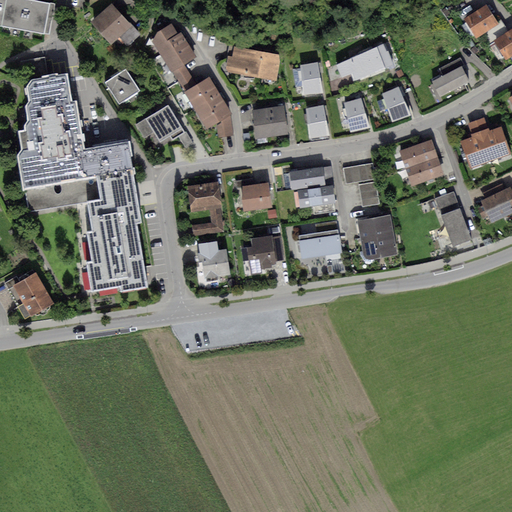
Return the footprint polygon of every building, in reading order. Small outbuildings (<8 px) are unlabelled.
[(56,3),(36,0),(5,0),(1,25),(50,34),(56,3)] [(113,3),(91,22),(110,43),(119,35),(131,24),(113,3)] [(446,7),(441,11),(447,18),(456,11),(453,6),(448,10),(446,7)] [(487,6),(465,19),(477,39),(482,35),(499,25),(487,6)] [(503,22),(499,25),(482,35),(487,44),(493,40),(508,31),(503,22)] [(161,55),(187,40),(182,31),(177,33),(171,23),(158,32),(152,41),(161,55)] [(140,34),(131,24),(119,35),(128,46),(140,34)] [(511,28),(508,31),(493,40),(504,58),(511,53),(511,28)] [(187,40),(161,55),(172,72),(185,63),(197,56),(187,40)] [(383,44),(336,65),(341,78),(351,74),(353,82),(394,66),(388,50),(386,51),(383,44)] [(278,54),(235,46),(232,57),(228,56),(226,68),(229,72),(277,81),(280,62),(278,54)] [(448,48),(442,52),(445,56),(451,52),(448,48)] [(47,73),(44,56),(22,60),(25,76),(47,73)] [(439,69),(443,76),(461,66),(464,64),(461,57),(439,69)] [(318,62),(300,65),(300,68),(292,69),(295,87),(303,86),(304,95),(323,93),(318,62)] [(185,63),(172,72),(185,92),(198,84),(185,63)] [(443,76),(431,82),(440,97),(469,81),(461,66),(443,76)] [(126,69),(106,81),(119,103),(139,90),(126,69)] [(198,84),(185,92),(196,112),(221,97),(209,77),(198,84)] [(23,154),(20,154),(23,188),(96,177),(133,171),(128,145),(81,153),(79,143),(76,143),(73,134),(79,133),(73,105),(70,105),(66,79),(34,83),(29,88),(33,104),(28,110),(29,123),(27,126),(28,132),(19,134),(23,154)] [(398,87),(382,93),(392,123),(411,115),(398,87)] [(221,97),(196,112),(207,129),(216,123),(230,115),(232,114),(221,97)] [(361,99),(343,103),(350,132),(367,128),(361,99)] [(168,104),(145,118),(154,132),(159,141),(170,135),(173,140),(178,137),(185,132),(168,104)] [(284,105),(269,107),(272,136),(288,134),(284,105)] [(323,105),(306,109),(310,139),(328,136),(323,105)] [(272,136),(269,107),(252,109),(256,138),(272,136)] [(233,135),(230,115),(216,123),(218,137),(233,135)] [(467,123),(471,135),(480,132),(490,129),(486,117),(467,123)] [(154,132),(145,118),(135,124),(144,138),(154,132)] [(490,129),(480,132),(491,160),(511,153),(501,127),(491,131),(490,129)] [(185,132),(178,137),(186,149),(194,144),(186,131),(185,132)] [(491,160),(480,132),(471,135),(472,138),(462,142),(471,168),(491,160)] [(400,151),(405,168),(438,157),(432,140),(400,151)] [(438,157),(405,168),(412,186),(444,175),(438,157)] [(373,163),(343,168),(345,183),(375,179),(373,163)] [(331,166),(322,167),(324,183),(333,182),(331,166)] [(322,167),(289,172),(291,189),(325,184),(324,183),(322,167)] [(133,171),(96,177),(100,198),(86,200),(91,230),(86,231),(91,260),(86,261),(91,292),(120,287),(121,292),(147,288),(136,223),(142,222),(133,171)] [(218,182),(188,186),(191,213),(209,210),(221,209),(222,209),(218,182)] [(253,185),(242,186),(245,210),(271,208),(268,183),(253,185)] [(376,183),(359,185),(362,207),(380,204),(376,183)] [(484,200),(481,202),(482,205),(477,207),(482,219),(488,216),(491,222),(511,212),(511,192),(510,188),(505,190),(502,184),(482,194),(484,200)] [(332,186),(297,190),(299,208),(313,206),(334,203),(332,186)] [(442,215),(460,208),(454,192),(436,198),(442,215)] [(334,203),(313,206),(314,215),(335,212),(334,203)] [(460,208),(442,215),(453,245),(471,239),(460,208)] [(221,209),(209,210),(211,223),(191,225),(192,236),(224,232),(221,209)] [(275,210),(267,210),(268,219),(276,218),(275,210)] [(390,214),(357,219),(362,252),(368,260),(397,255),(390,214)] [(315,224),(316,233),(338,229),(337,221),(315,224)] [(316,233),(298,235),(301,259),(341,254),(338,229),(316,233)] [(252,247),(246,248),(250,276),(264,274),(263,268),(271,267),(271,264),(275,264),(275,262),(271,237),(271,236),(251,239),(252,247)] [(280,236),(271,237),(275,262),(283,260),(280,236)] [(199,244),(200,252),(218,250),(217,242),(199,244)] [(200,252),(197,252),(198,262),(202,262),(204,282),(219,280),(218,276),(230,275),(227,249),(218,250),(200,252)] [(21,282),(13,287),(30,316),(34,314),(35,315),(38,316),(40,314),(43,316),(47,314),(48,310),(50,309),(50,307),(49,305),(53,303),(36,274),(21,282)] [(13,287),(21,282),(17,276),(5,283),(8,289),(13,287)]
